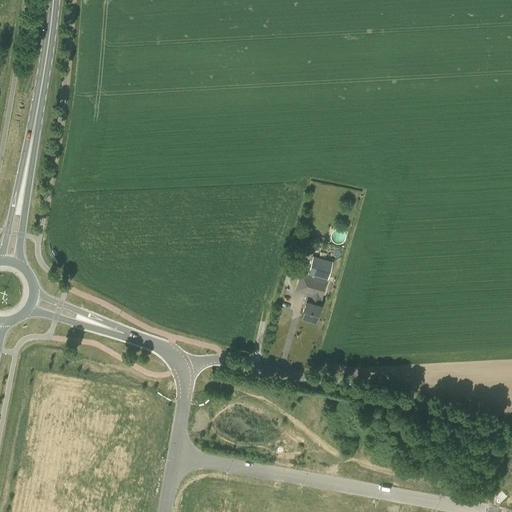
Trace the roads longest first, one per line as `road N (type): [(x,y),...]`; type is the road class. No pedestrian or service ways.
road 1 (unclassified): [(511,432),(421,402),(227,360),(182,370)]
road 2 (unclassified): [(174,458),(487,511)]
road 3 (secondary): [(8,262),(53,0)]
